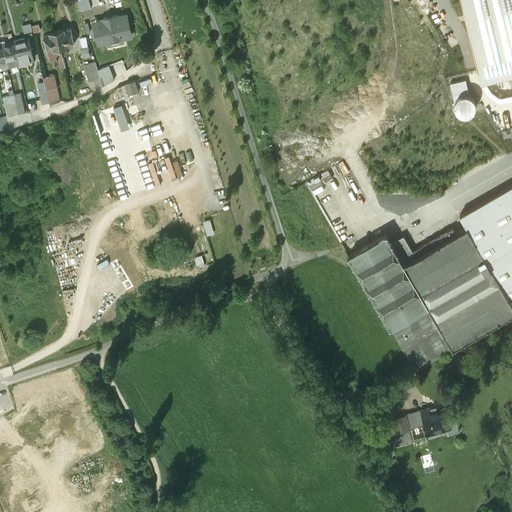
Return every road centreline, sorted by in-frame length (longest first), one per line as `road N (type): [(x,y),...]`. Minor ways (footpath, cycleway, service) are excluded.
road 1 (track): [(0,128),(94,96),(139,69),(162,40)]
road 2 (track): [(96,352),(268,278)]
